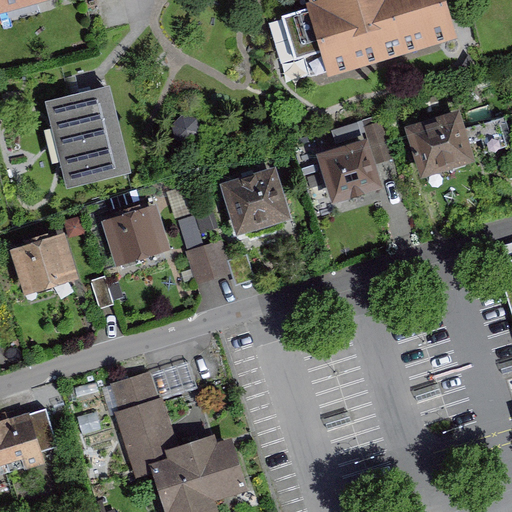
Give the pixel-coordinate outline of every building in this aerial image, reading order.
[(315,0),(317,6),(281,16),(294,60),(304,57),(310,76),(451,34),(440,0),(315,0)] [(107,90),(49,104),(69,185),(127,170),(107,90)] [(462,115),(409,131),(424,180),(477,164),(462,115)] [(194,120),(182,116),(173,126),(177,139),(189,141),(198,132),(194,120)] [(373,140),(321,154),(335,204),(387,190),(373,140)] [(278,170),(225,186),(240,236),(293,220),(278,170)] [(160,208),(105,225),(118,269),(173,252),(160,208)] [(68,237),(10,254),(25,302),(82,285),(68,237)] [(511,259),(498,264),(511,307),(511,259)] [(153,377),(109,392),(138,483),(157,477),(168,511),(227,511),(225,503),(251,495),(232,435),(177,452),(153,377)] [(32,418),(0,427),(0,483),(48,469),(32,418)]
